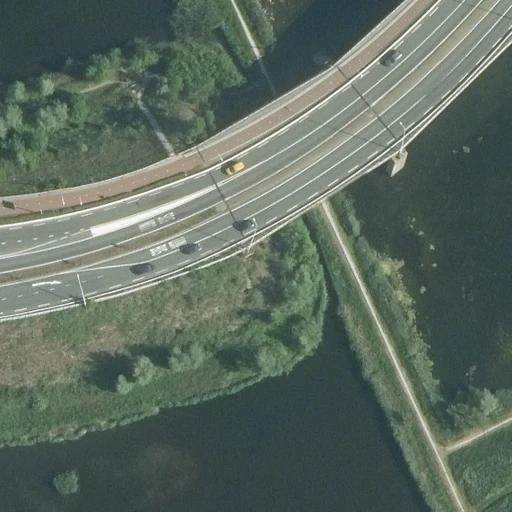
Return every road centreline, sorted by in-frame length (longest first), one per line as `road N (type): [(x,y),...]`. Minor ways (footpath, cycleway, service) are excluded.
road 1 (secondary): [(0,303),(123,272),(295,190),(385,129),(452,69),(511,0)]
road 2 (secondary): [(458,0),(380,80),(313,132),(212,190),(0,245)]
